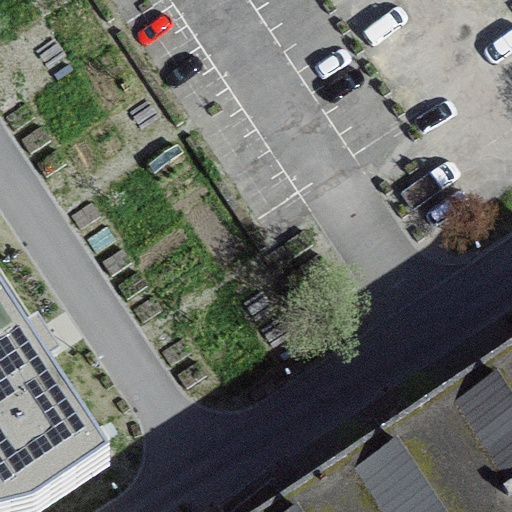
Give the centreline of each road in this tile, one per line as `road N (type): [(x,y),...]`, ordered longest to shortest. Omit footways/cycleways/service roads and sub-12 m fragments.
road 1 (residential): [(216,461),(0,152)]
road 2 (residential): [(216,461),(511,272)]
